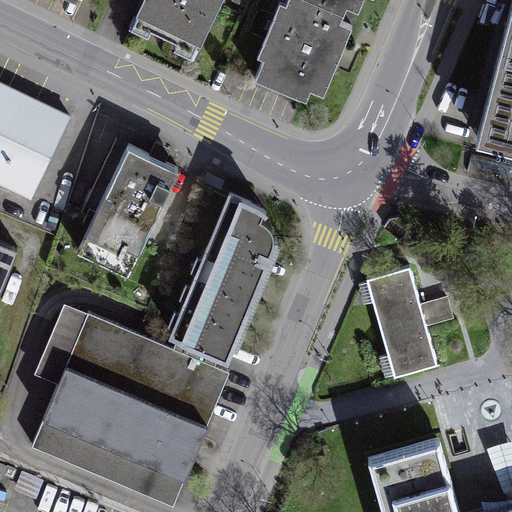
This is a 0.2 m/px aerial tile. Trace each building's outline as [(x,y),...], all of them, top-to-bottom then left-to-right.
[(230,0),(136,0),(126,23),(205,58),(230,0)] [(318,106),(363,0),(277,0),(246,75),(318,106)] [(511,0),(476,139),(511,148),(511,0)] [(0,193),(28,206),(72,110),(0,77),(0,193)] [(131,277),(177,170),(121,146),(75,253),(131,277)] [(511,166),(474,157),(472,164),(511,174),(511,166)] [(174,346),(215,363),(220,351),(227,353),(276,236),(274,235),(274,229),(272,224),(269,220),(264,216),(260,214),(262,207),(251,200),(230,190),(172,330),(179,333),(174,346)] [(0,339),(30,245),(0,233),(0,339)] [(410,264),(366,276),(394,375),(438,362),(410,264)] [(231,370),(215,363),(174,346),(89,310),(32,443),(174,503),(231,370)] [(42,358),(40,372),(59,375),(61,361),(42,358)] [(462,511),(440,434),(367,454),(383,511),(511,511),(511,485),(502,488),(479,495),(483,508),(468,511),(462,511)] [(511,440),(486,446),(502,488),(511,485),(511,440)]
